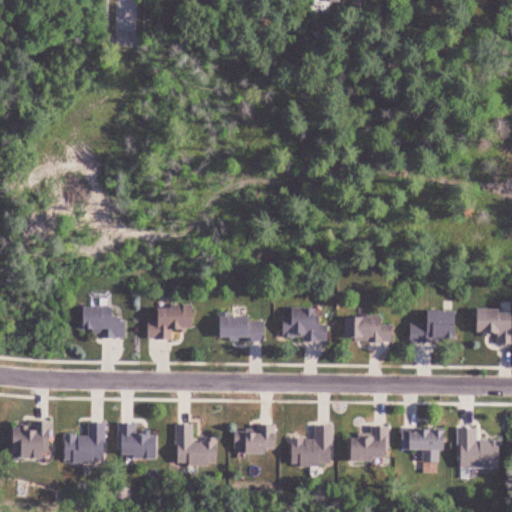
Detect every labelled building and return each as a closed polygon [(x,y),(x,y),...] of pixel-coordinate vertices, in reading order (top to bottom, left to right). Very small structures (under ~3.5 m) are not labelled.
[(159,323),(149,323),(149,340),(176,340),(176,330),(203,330),(203,306),(159,306),(159,323)] [(131,308),(81,308),(81,335),(131,335),(131,308)] [(477,333),(502,334),(502,344),(511,344),(511,311),(478,310),(477,333)] [(284,311),(284,340),(333,341),(333,323),(322,323),(322,311),(284,311)] [(396,342),(396,318),(347,318),(347,342),(396,342)] [(271,319),(221,319),(221,341),(271,341),(271,319)] [(92,436),(67,435),(66,462),(111,463),(112,422),(92,421),(92,436)] [(166,460),(168,437),(139,434),(140,423),(123,421),(120,456),(166,460)] [(37,427),(16,427),(16,458),(55,458),(55,422),(37,422),(37,427)] [(178,465),(222,467),(223,441),(200,440),(200,424),(180,424),(178,465)] [(337,426),(319,426),(318,439),(293,439),(293,466),(336,467),(337,426)] [(351,462),(396,462),(396,427),(375,427),(375,438),(351,438),(351,462)] [(282,453),(282,429),(235,429),(235,453),(282,453)] [(429,452),(429,463),(445,463),(445,452),(455,452),(455,430),(405,430),(405,452),(429,452)]
